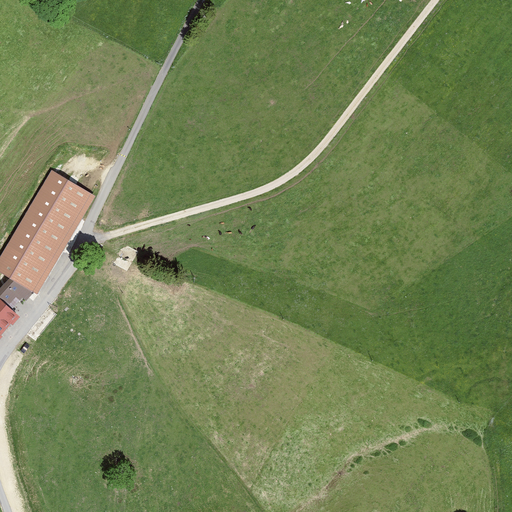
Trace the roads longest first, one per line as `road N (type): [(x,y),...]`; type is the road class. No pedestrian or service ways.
road 1 (track): [(79,244),(286,179),(318,151),(435,0)]
road 2 (unclassified): [(0,362),(79,244),(201,0)]
